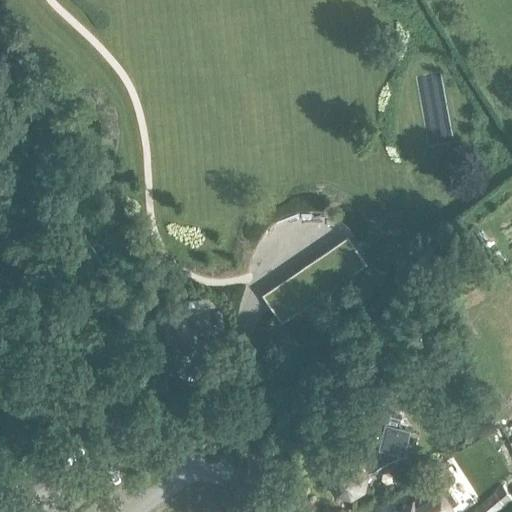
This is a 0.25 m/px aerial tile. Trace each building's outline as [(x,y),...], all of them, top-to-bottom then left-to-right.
[(467,256),(454,262),(462,276),(474,269),(467,256)] [(151,338),(172,368),(193,352),(171,323),(151,338)] [(444,340),(431,346),(439,362),(452,356),(444,340)] [(338,443),(325,451),(331,462),(328,478),(336,490),(353,494),(365,486),(367,477),(370,471),(373,470),(388,460),(393,458),(398,456),(407,454),(406,452),(405,453),(411,427),(399,424),(402,416),(389,413),(389,410),(383,412),(376,410),(375,414),(371,415),(373,423),(371,431),(366,430),(365,437),(363,442),(361,447),(358,451),(354,456),(346,455),(338,443)] [(447,466),(416,484),(422,494),(393,511),(452,511),(455,510),(451,504),(457,501),(446,485),(455,479),(447,466)] [(493,511),(505,503),(511,496),(511,495),(503,485),(495,491),(470,511),(493,511)]
